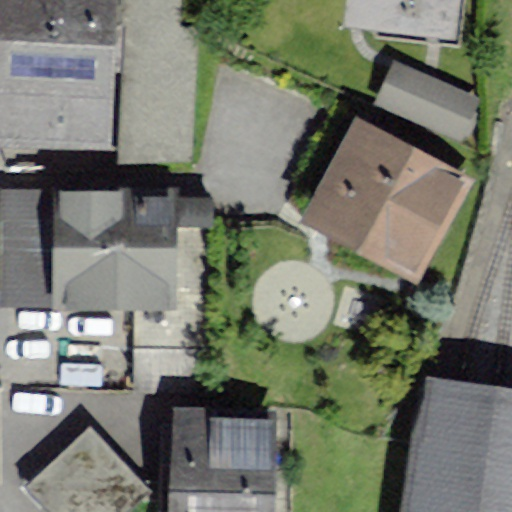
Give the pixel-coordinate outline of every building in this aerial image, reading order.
[(4,0),(0,125),(0,128),(108,133),(112,0),(4,0)] [(177,20),(177,0),(122,0),(114,155),(190,158),(197,21),(177,20)] [(353,0),(352,18),(446,29),(449,0),(353,0)] [(397,65),(381,103),(461,137),(477,100),(397,65)] [(360,123),(309,220),(413,274),(464,177),(360,123)] [(208,198),(8,196),(7,295),(208,296),(208,198)] [(511,511),(511,385),(497,383),(463,377),(427,373),(404,511),(511,511)] [(276,511),(277,422),(178,422),(177,511),(276,511)] [(96,437),(28,490),(45,511),(143,511),(151,506),(96,437)]
